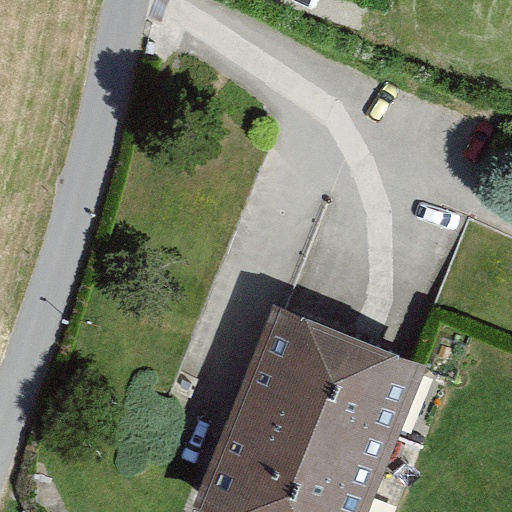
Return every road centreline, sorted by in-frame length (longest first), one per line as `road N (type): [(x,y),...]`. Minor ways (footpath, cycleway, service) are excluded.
road 1 (unknown): [(119,19),(289,87),(347,143),(374,242),(370,333)]
road 2 (residential): [(123,0),(99,115),(0,439)]
